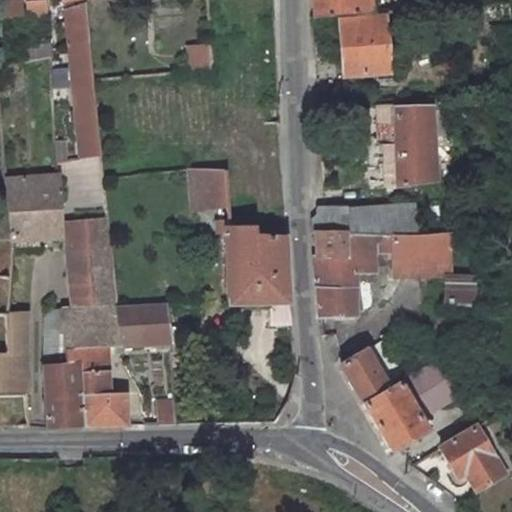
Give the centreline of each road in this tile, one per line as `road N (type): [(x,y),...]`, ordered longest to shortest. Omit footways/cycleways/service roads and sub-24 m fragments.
road 1 (unclassified): [(291,0),(313,442)]
road 2 (tertiary): [(313,442),(0,446)]
road 3 (tertiary): [(415,511),(313,442)]
